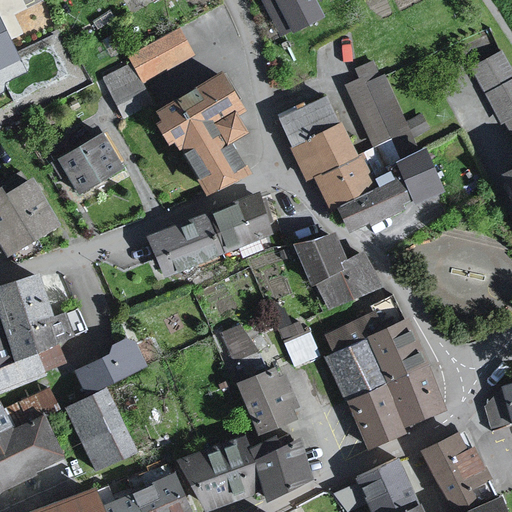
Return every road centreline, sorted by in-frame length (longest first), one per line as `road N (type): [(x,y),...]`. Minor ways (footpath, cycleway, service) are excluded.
road 1 (residential): [(0,280),(278,180)]
road 2 (residential): [(278,180),(378,259),(457,374)]
road 3 (residential): [(278,180),(247,45),(224,0)]
road 4 (residential): [(0,132),(43,106),(61,84),(62,29),(42,0)]
road 5 (residential): [(400,451),(264,511)]
